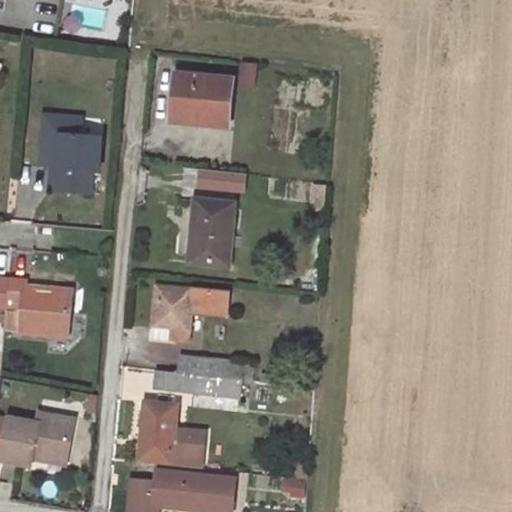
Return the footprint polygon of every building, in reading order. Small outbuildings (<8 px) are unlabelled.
[(246,62),(244,84),(257,85),(259,63),(246,62)] [(239,72),(180,63),(172,110),(229,120),(239,72)] [(59,115),(81,117),(83,98),(47,94),(40,158),(49,160),(55,160),(59,115)] [(102,119),(81,117),(59,115),(55,160),(49,160),(47,178),(89,184),(92,164),(97,163),(102,119)] [(242,185),(245,167),(200,160),(198,183),(242,185)] [(233,196),(197,192),(189,256),(227,260),(233,196)] [(0,295),(9,297),(11,271),(0,269),(0,295)] [(29,272),(11,271),(9,297),(26,298),(24,320),(69,325),(69,279),(29,276),(29,272)] [(226,289),(158,281),(154,334),(191,338),(193,306),(222,307),(226,289)] [(183,351),(179,368),(241,374),(244,358),(183,351)] [(241,374),(179,368),(166,366),(165,383),(238,391),(241,374)] [(170,465),(198,468),(202,431),(176,425),(179,406),(148,401),(141,455),(170,459),(170,465)] [(74,408),(41,403),(38,416),(8,411),(4,444),(2,450),(32,455),(35,442),(67,448),(74,408)] [(8,411),(0,409),(0,443),(4,444),(8,411)] [(133,511),(158,511),(159,506),(217,511),(232,511),(236,482),(161,471),(160,488),(137,485),(133,511)] [(288,482),(287,494),(309,495),(310,483),(288,482)]
